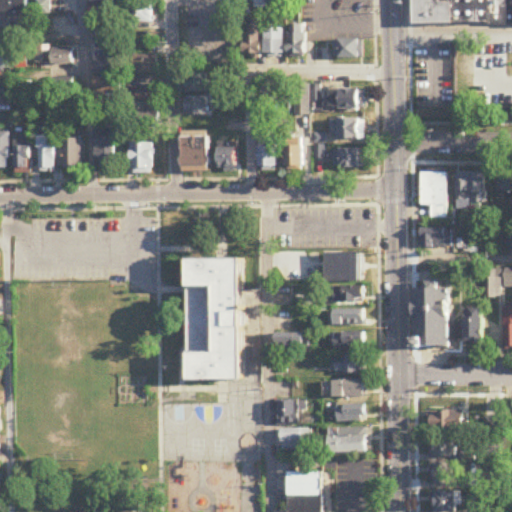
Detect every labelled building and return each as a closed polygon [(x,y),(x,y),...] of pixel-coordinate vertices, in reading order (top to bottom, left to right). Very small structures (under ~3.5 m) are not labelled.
[(28,0),(0,0),(0,14),(28,14),(28,0)] [(50,14),(50,0),(38,0),(38,14),(50,14)] [(255,0),(255,10),(270,10),(270,0),(255,0)] [(511,0),(415,0),(415,25),(511,26),(511,0)] [(93,44),(112,43),(112,3),(91,4),(91,21),(93,21),(93,44)] [(153,25),(153,6),(132,6),(132,25),(153,25)] [(263,20),(252,20),(252,34),(244,34),(244,59),(263,59),(263,20)] [(307,58),(307,26),(289,26),(289,58),(307,58)] [(285,29),(266,29),(266,59),(285,59),(285,29)] [(335,41),(335,61),(364,61),(364,41),(335,41)] [(74,47),(36,47),(36,65),(74,65),(74,47)] [(9,53),(0,53),(0,68),(9,68),(9,53)] [(121,75),(121,54),(107,54),(107,60),(94,60),(94,75),(121,75)] [(132,56),(132,75),(157,75),(157,56),(132,56)] [(184,94),(209,94),(209,76),(184,76),(184,94)] [(120,78),(95,78),(95,93),(120,93),(120,78)] [(74,81),(46,81),(46,93),(74,93),(74,81)] [(159,86),(128,86),(128,102),(159,102),(159,86)] [(311,117),(311,86),(295,86),(295,117),(311,117)] [(325,111),(363,111),(363,92),(325,92),(325,111)] [(185,117),(208,117),(208,98),(185,98),(185,117)] [(130,111),(130,127),(161,127),(161,111),(130,111)] [(363,142),(363,121),(331,121),(331,142),(363,142)] [(260,132),(260,171),(279,171),(279,132),(260,132)] [(11,134),(0,133),(0,170),(11,171),(11,134)] [(98,133),(98,172),(116,172),(116,133),(98,133)] [(183,133),(183,173),(210,173),(210,133),(183,133)] [(16,137),(16,174),(31,174),(31,137),(16,137)] [(57,137),(40,137),(40,173),(57,173),(57,137)] [(82,171),(82,141),(66,141),(66,171),(82,171)] [(132,145),(132,175),(154,174),(154,145),(132,145)] [(219,173),(237,173),(237,149),(219,149),(219,173)] [(337,170),(365,170),(365,151),(337,151),(337,170)] [(448,221),(448,174),(422,174),(422,209),(432,209),(432,221),(448,221)] [(457,211),(486,211),(486,174),(457,175),(457,211)] [(511,175),(499,176),(499,201),(511,201),(511,175)] [(423,231),(423,251),(452,251),(452,231),(423,231)] [(318,276),(367,276),(367,256),(318,256),(318,276)] [(186,263),(243,262),(244,382),(188,383),(186,263)] [(501,274),(488,274),(488,298),(501,298),(501,274)] [(365,305),(365,288),(326,288),(326,305),(365,305)] [(452,351),(452,343),(463,343),(463,327),(451,327),(450,292),(417,292),(418,351),(452,351)] [(365,327),(365,311),(332,311),(332,327),(365,327)] [(483,311),(466,311),(466,345),(483,345),(483,311)] [(366,334),(332,334),(332,350),(366,350),(366,334)] [(277,350),(304,350),(304,337),(277,337),(277,350)] [(366,359),(332,359),(332,375),(366,375),(366,359)] [(366,399),(366,383),(335,383),(335,399),(366,399)] [(280,427),(302,427),(302,403),(280,403),(280,427)] [(338,424),(367,424),(367,406),(338,406),(338,424)] [(431,431),(467,431),(467,412),(431,412),(431,431)] [(368,430),(330,430),(330,455),(368,455),(368,430)] [(310,431),(282,431),(282,452),(310,452),(310,431)] [(431,456),(458,456),(458,437),(431,437),(431,456)] [(433,484),(456,484),(456,464),(433,464),(433,484)] [(325,511),(325,473),(289,473),(288,511),(325,511)] [(435,492),(434,511),(461,511),(461,492),(435,492)]
